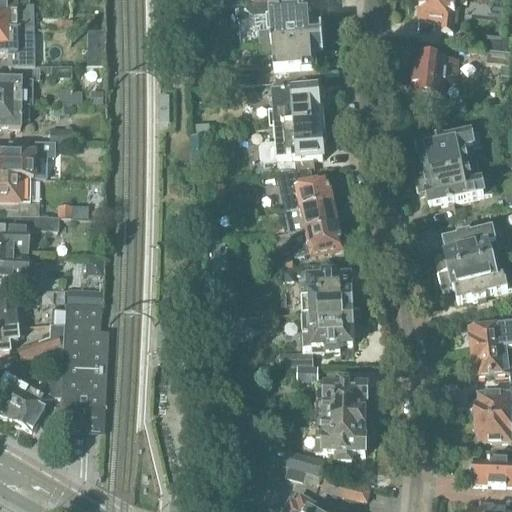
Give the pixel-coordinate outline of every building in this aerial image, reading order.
[(4,9),(0,8),(0,33),(15,33),(32,33),(31,11),(28,11),(27,0),(4,0),(4,8),(4,9)] [(204,0),(189,0),(191,12),(205,11),(204,0)] [(248,0),(249,9),(291,6),(297,6),(296,0),(248,0)] [(420,0),(421,3),(419,23),(438,25),(438,26),(442,27),(441,35),(454,37),(454,35),(453,35),(457,0),(420,0)] [(249,9),(244,10),(245,15),(251,21),(254,21),(255,34),(258,33),(260,50),(317,45),(323,45),(322,34),(321,17),(292,19),(291,6),(249,9)] [(56,32),(64,32),(75,32),(75,23),(56,23),(56,32)] [(15,33),(0,33),(0,59),(6,60),(7,72),(8,72),(33,72),(32,33),(15,33)] [(511,43),(487,41),(486,53),(487,54),(511,56),(511,44),(511,43)] [(317,45),(260,50),(261,63),(273,62),(275,78),(325,75),(323,56),(323,45),(317,45)] [(487,54),(486,67),(510,69),(511,56),(487,54)] [(411,89),(410,97),(425,99),(443,101),(445,84),(455,86),(457,75),(458,63),(423,59),(414,58),(413,67),(413,71),(411,74),(410,81),(411,84),(411,89)] [(73,71),(71,71),(53,71),(53,80),(73,80),(73,71)] [(0,109),(19,109),(28,110),(31,110),(32,84),(38,84),(38,72),(33,72),(8,72),(8,83),(0,83),(0,109)] [(283,97),(273,97),(275,132),(324,128),(323,111),(319,112),(318,94),(283,97)] [(0,134),(19,135),(19,126),(28,126),(28,110),(19,109),(0,109),(0,134)] [(70,109),(63,109),(56,109),(56,119),(70,118),(70,109)] [(511,116),(511,111),(487,117),(489,129),(511,123),(511,116)] [(209,128),(194,129),(194,140),(205,140),(210,139),(209,128)] [(263,152),(261,155),(261,167),(265,171),(278,170),(278,177),(280,177),(296,175),(311,174),(314,174),(313,164),(323,163),(322,146),(326,145),(324,128),(275,132),(277,151),(263,152)] [(71,148),(72,133),(49,133),(49,147),(71,148)] [(413,165),(412,168),(415,184),(476,169),(473,153),(473,152),(481,150),(479,137),(470,139),(417,150),(420,164),(413,165)] [(194,140),(190,140),(191,154),(205,154),(205,140),(194,140)] [(8,158),(0,157),(0,182),(29,183),(29,158),(49,158),(49,147),(9,146),(8,158)] [(476,169),(415,184),(416,188),(418,198),(421,199),(427,198),(431,212),(483,200),(491,198),(489,185),(481,187),(477,169),(476,170),(476,169)] [(278,177),(286,214),(301,214),(333,206),(327,181),(313,184),(311,174),(296,175),(280,177),(278,177)] [(31,183),(29,183),(0,182),(0,208),(7,209),(7,220),(7,221),(28,221),(42,222),(42,207),(30,207),(31,183)] [(301,214),(286,214),(291,237),(306,236),(338,229),(338,227),(340,227),(338,216),(335,216),(333,206),(301,214)] [(70,222),(71,209),(58,209),(57,222),(70,222)] [(214,214),(199,217),(203,245),(218,242),(214,214)] [(42,222),(28,221),(7,221),(7,220),(3,220),(3,233),(0,232),(0,257),(11,258),(11,257),(24,257),(25,235),(57,236),(57,222),(42,222)] [(306,236),(291,237),(294,252),(297,262),(312,259),(312,261),(315,260),(343,254),(338,229),(306,236)] [(446,259),(434,262),(438,279),(501,265),(497,252),(500,251),(509,249),(505,231),(493,234),(471,239),(470,237),(457,240),(457,242),(442,246),(446,259)] [(225,247),(208,250),(212,277),(229,274),(225,247)] [(11,260),(11,258),(0,257),(0,283),(23,285),(24,261),(11,260)] [(291,261),(271,267),(273,274),(282,273),(283,273),(294,271),(291,261)] [(501,265),(438,279),(443,296),(443,297),(454,294),(457,307),(472,303),(473,306),(486,302),(486,300),(508,295),(511,293),(511,281),(505,283),(501,265)] [(309,286),(300,286),(301,318),(361,316),(360,298),(351,299),(351,298),(350,282),(337,283),(336,276),(322,277),(322,284),(309,284),(309,286)] [(3,308),(0,307),(0,332),(6,332),(5,331),(16,330),(14,317),(4,318),(3,308)] [(101,310),(65,309),(62,370),(59,432),(103,435),(108,336),(100,336),(101,310)] [(51,329),(63,330),(64,312),(52,311),(51,329)] [(361,316),(301,318),(302,337),(303,351),(311,351),(311,358),(312,358),(324,357),(324,358),(340,358),(340,351),(353,350),(352,335),(353,335),(353,334),(362,334),(361,316)] [(468,335),(466,337),(467,343),(469,345),(470,348),(474,347),(475,356),(506,353),(511,352),(511,327),(504,329),(468,332),(468,335)] [(63,330),(51,329),(51,342),(18,353),(22,363),(62,350),(63,330)] [(6,332),(0,332),(0,358),(8,358),(7,347),(17,346),(16,330),(5,331),(6,332)] [(472,369),(470,371),(470,377),(473,379),(473,382),(509,378),(510,387),(511,386),(511,352),(506,353),(475,356),(476,366),(472,366),(472,369)] [(303,359),(280,360),(280,373),(295,372),(313,372),(312,358),(311,358),(303,358),(303,359)] [(51,377),(49,402),(58,403),(60,377),(51,377)] [(6,422),(7,422),(24,392),(3,380),(0,385),(0,420),(2,421),(6,422)] [(318,406),(317,425),(376,426),(376,409),(367,409),(367,392),(354,392),(354,384),(338,383),(338,391),(326,391),(325,393),(318,393),(318,406)] [(21,430),(30,435),(48,405),(24,392),(7,422),(10,424),(12,427),(17,430),(21,430)] [(474,409),(471,412),(471,418),(474,420),(474,422),(511,422),(511,421),(511,396),(481,397),(481,407),(477,407),(474,407),(474,409)] [(240,397),(225,397),(228,414),(240,416),(240,414),(240,407),(240,397)] [(240,416),(228,414),(234,449),(241,504),(253,502),(251,489),(253,488),(248,455),(249,430),(251,430),(251,418),(240,416)] [(474,424),(471,427),(471,433),(474,435),(475,440),(478,439),(478,449),(482,449),(511,448),(511,434),(511,422),(474,422),(474,424)] [(317,425),(316,457),(324,457),(324,459),(337,460),(336,468),(353,469),(353,459),(365,460),(366,443),(375,444),(376,426),(317,425)] [(280,468),(279,471),(287,473),(302,477),(305,477),(320,481),(324,466),(285,456),(283,455),(281,462),(280,468)] [(473,463),(472,490),(506,491),(511,491),(511,465),(507,465),(473,463)] [(287,473),(284,482),(303,487),(305,477),(302,477),(287,473)] [(324,482),(321,495),(344,500),(367,506),(370,493),(324,482)] [(285,508),(282,511),(309,511),(313,507),(298,499),(291,511),(285,508)]
